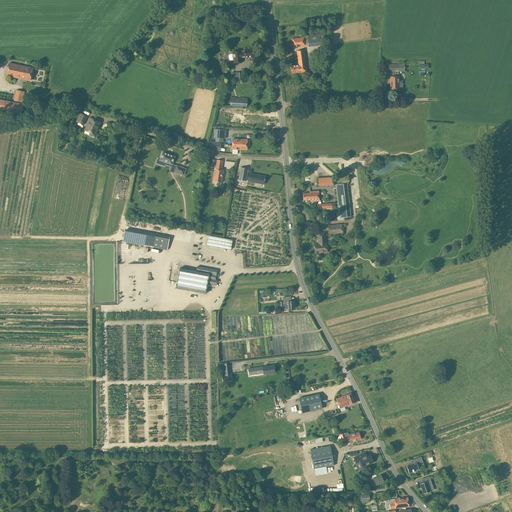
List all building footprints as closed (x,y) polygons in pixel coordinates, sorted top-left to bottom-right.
[(303,36),(304,37),(292,39),(293,47),(305,46),(309,45),(309,47),(321,45),(325,44),(324,35),(320,35),(319,34),(308,36),(303,36)] [(232,51),(232,54),(230,54),(229,55),(228,56),(229,59),(229,60),(230,60),(233,60),(233,64),(242,63),(241,57),(244,57),(245,58),(253,57),(252,50),(241,50),(232,51)] [(296,51),(298,65),(291,66),(292,74),(307,72),(304,50),(296,51)] [(33,68),(8,63),(6,76),(30,81),(33,68)] [(399,89),(399,76),(399,73),(400,73),(400,79),(406,79),(405,67),(404,64),(389,65),(389,77),(389,82),(390,82),(390,90),(399,89)] [(14,101),(14,102),(0,99),(0,111),(21,115),(23,104),(19,103),(19,102),(22,102),(24,92),(16,90),(13,101),(14,101)] [(235,98),(235,97),(230,97),(229,106),(246,107),(247,98),(239,98),(239,99),(235,98)] [(87,117),(80,113),(76,122),(84,125),(87,117)] [(222,116),(222,114),(220,114),(219,126),(241,127),(242,116),(237,115),(237,117),(222,116)] [(85,130),(95,135),(98,129),(97,129),(100,123),(90,119),(85,130)] [(230,134),(231,130),(214,129),(213,137),(227,139),(228,134),(230,134)] [(211,141),(210,149),(222,150),(223,142),(211,141)] [(175,157),(162,152),(160,160),(172,164),(175,157)] [(217,160),(215,172),(213,181),(217,182),(216,185),(220,186),(221,183),(223,171),(221,170),(222,161),(217,160)] [(174,172),(184,175),(186,169),(176,165),(174,172)] [(238,180),(246,181),(248,168),(240,167),(238,180)] [(339,182),(339,184),(335,185),(339,218),(351,217),(347,184),(348,184),(348,180),(347,170),(342,170),(340,174),(337,177),(338,182),(339,182)] [(249,173),(248,182),(264,185),(265,176),(249,173)] [(317,178),(317,187),(333,186),(333,177),(317,178)] [(319,201),(318,191),(309,192),(310,193),(303,193),(303,200),(310,200),(310,201),(319,201)] [(342,224),(328,225),(329,235),(343,233),(342,224)] [(170,237),(125,229),(122,242),(167,250),(170,237)] [(317,233),(318,244),(314,244),(315,253),(327,252),(326,243),(325,232),(317,233)] [(233,240),(208,236),(207,245),(231,250),(233,240)] [(217,280),(215,280),(217,270),(197,266),(196,271),(179,268),(175,288),(205,294),(207,284),(214,285),(216,285),(217,280)] [(294,301),(291,301),(291,300),(279,302),(280,308),(282,308),(282,310),(288,309),(295,308),(294,301)] [(230,377),(229,363),(223,363),(224,381),(233,380),(233,377),(230,377)] [(263,367),(248,369),(249,375),(263,373),(266,373),(266,374),(275,373),(274,366),(266,367),(266,366),(263,367)] [(302,413),(322,408),(319,393),(299,398),(302,411),(299,412),(299,414),(302,413)] [(336,399),(340,408),(354,403),(350,393),(336,399)] [(354,433),(349,435),(348,432),(340,434),(343,445),(351,443),(350,443),(353,442),(353,441),(361,439),(359,432),(355,434),(354,433)] [(330,445),(310,449),(314,469),(334,465),(330,445)] [(362,454),(354,457),(357,463),(360,461),(363,467),(373,462),(370,455),(364,458),(362,454)] [(413,463),(407,466),(409,473),(419,470),(418,467),(424,465),(421,457),(412,460),(413,463)] [(373,479),(374,481),(371,483),(373,487),(376,485),(384,481),(381,475),(373,479)] [(420,488),(421,491),(422,491),(423,494),(429,492),(429,491),(433,490),(429,477),(421,480),(422,483),(419,484),(421,488),(420,488)] [(394,499),(395,503),(389,504),(390,509),(395,508),(408,506),(407,497),(394,499)]
